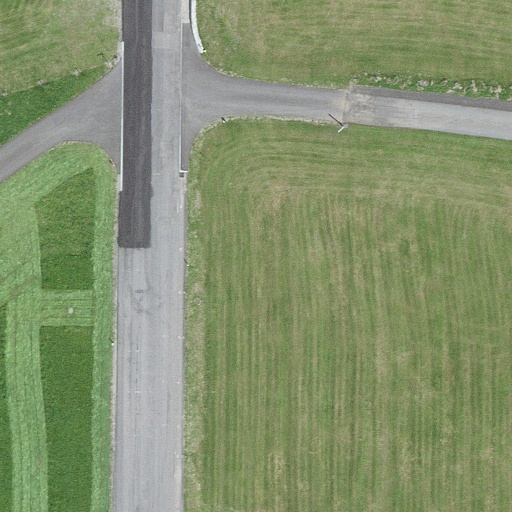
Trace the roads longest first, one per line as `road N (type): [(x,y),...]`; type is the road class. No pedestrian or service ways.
road 1 (tertiary): [(159,0),(147,511)]
road 2 (track): [(157,95),(511,130)]
